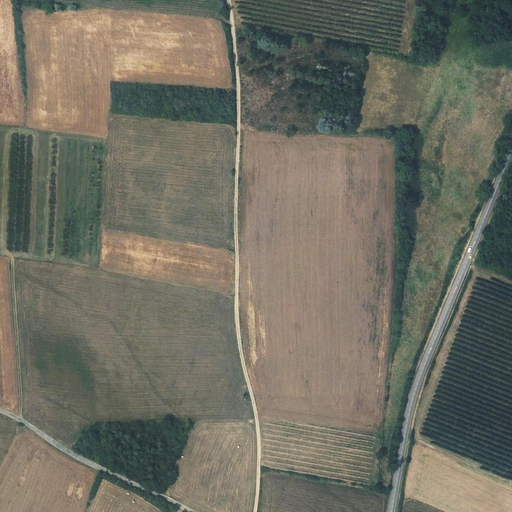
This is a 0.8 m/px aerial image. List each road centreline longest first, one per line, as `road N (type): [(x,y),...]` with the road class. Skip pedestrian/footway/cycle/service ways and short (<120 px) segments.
road 1 (track): [(253,511),(256,428),(237,329),(236,96),(226,0)]
road 2 (primary): [(511,145),(422,364),(390,511)]
road 3 (unclassified): [(0,410),(189,511)]
